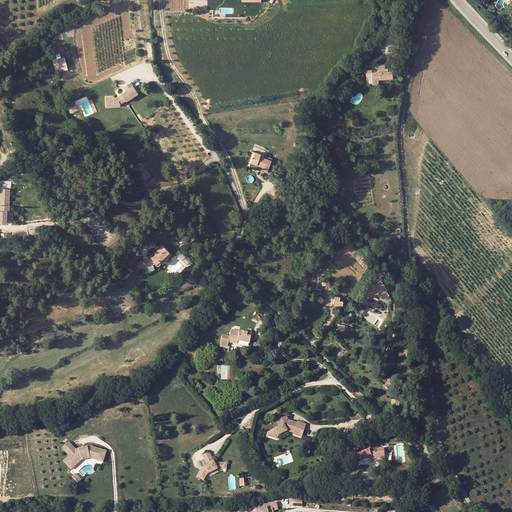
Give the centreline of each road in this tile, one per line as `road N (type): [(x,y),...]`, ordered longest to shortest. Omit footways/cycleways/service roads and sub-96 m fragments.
road 1 (track): [(417,0),(402,135),(409,252),(437,438)]
road 2 (residential): [(221,262),(246,220),(217,159),(179,185),(128,204),(73,147),(4,160)]
road 3 (residential): [(221,262),(383,418),(437,438),(478,511)]
